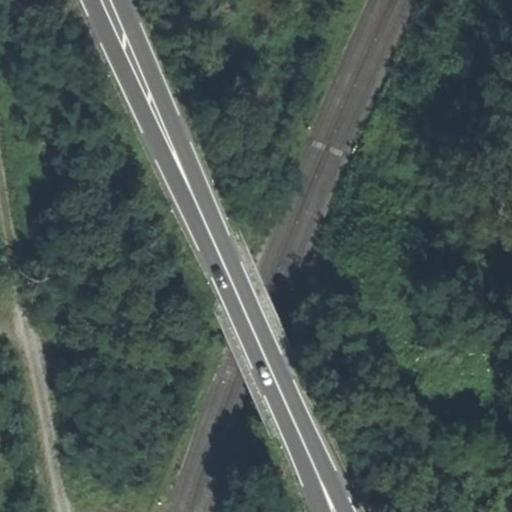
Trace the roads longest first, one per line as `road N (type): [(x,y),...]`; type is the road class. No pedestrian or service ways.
road 1 (secondary): [(334,511),(108,0)]
road 2 (track): [(0,173),(68,511)]
